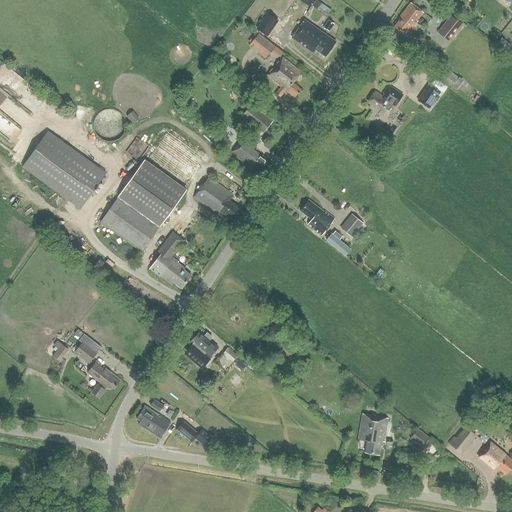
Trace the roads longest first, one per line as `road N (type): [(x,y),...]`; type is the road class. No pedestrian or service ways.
road 1 (tertiary): [(116,447),(127,403),(395,0)]
road 2 (residential): [(511,510),(116,447)]
